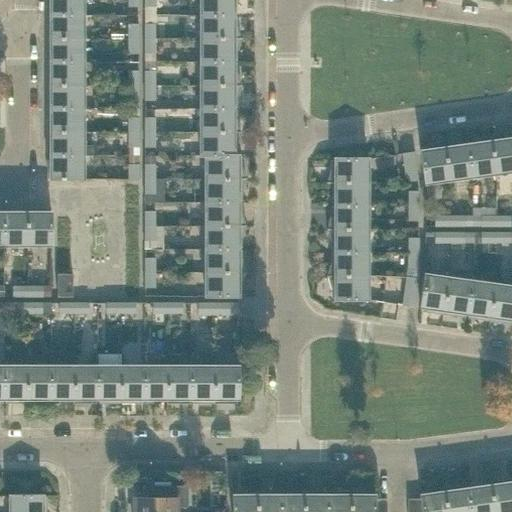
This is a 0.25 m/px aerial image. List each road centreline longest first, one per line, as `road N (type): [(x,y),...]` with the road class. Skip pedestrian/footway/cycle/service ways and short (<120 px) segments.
road 1 (residential): [(279,143),(511,103)]
road 2 (residential): [(511,352),(280,318)]
road 3 (residential): [(281,450),(398,452),(511,434)]
road 4 (residential): [(86,448),(281,450)]
road 5 (residential): [(280,318),(279,143)]
road 6 (residential): [(0,182),(26,181),(25,36)]
road 7 (residential): [(279,143),(279,0)]
road 8 (residential): [(281,450),(280,318)]
